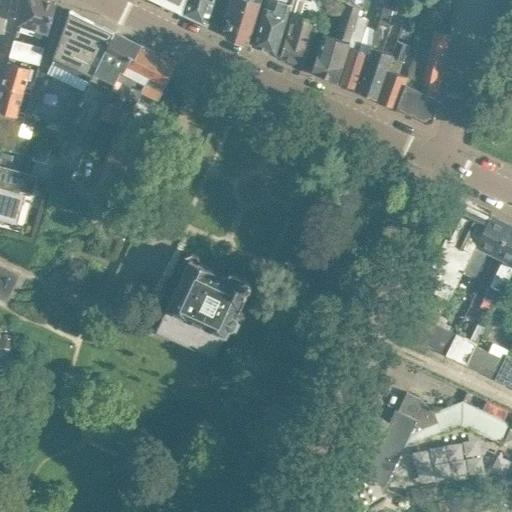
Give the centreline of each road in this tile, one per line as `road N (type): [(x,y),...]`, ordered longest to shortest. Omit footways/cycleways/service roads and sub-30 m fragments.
road 1 (residential): [(284,511),(444,163)]
road 2 (residential): [(444,163),(110,5)]
road 3 (residential): [(444,163),(471,0)]
